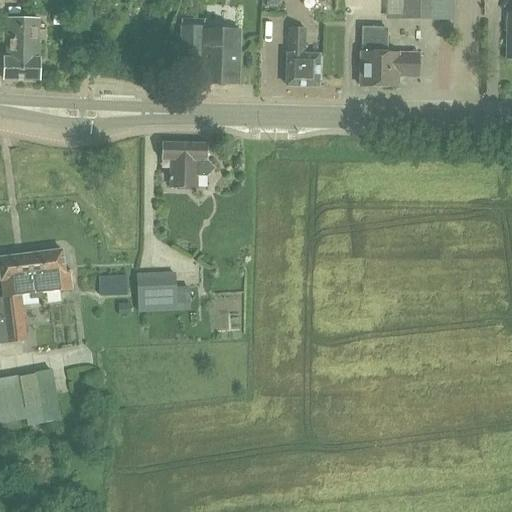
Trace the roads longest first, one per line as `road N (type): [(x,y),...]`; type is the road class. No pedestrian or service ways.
road 1 (primary): [(511,124),(198,115)]
road 2 (primary): [(0,110),(81,124),(198,115)]
road 3 (primary): [(198,115),(0,103)]
